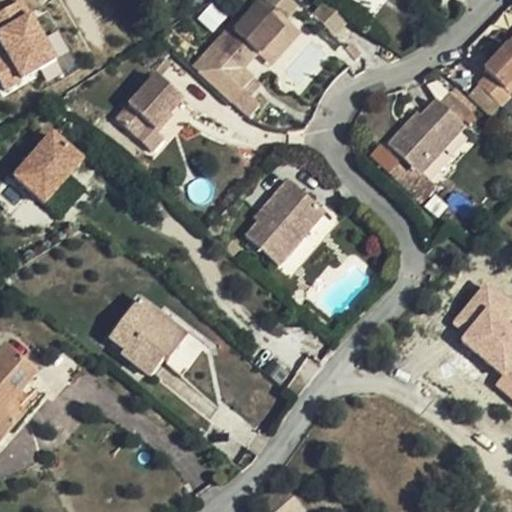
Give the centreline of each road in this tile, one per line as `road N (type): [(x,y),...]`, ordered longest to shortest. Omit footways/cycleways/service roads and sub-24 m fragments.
road 1 (residential): [(490,0),(450,45),(346,94),(330,122),(337,161),(408,241),(406,295),(221,511)]
road 2 (unknown): [(219,511),(197,475),(85,385)]
